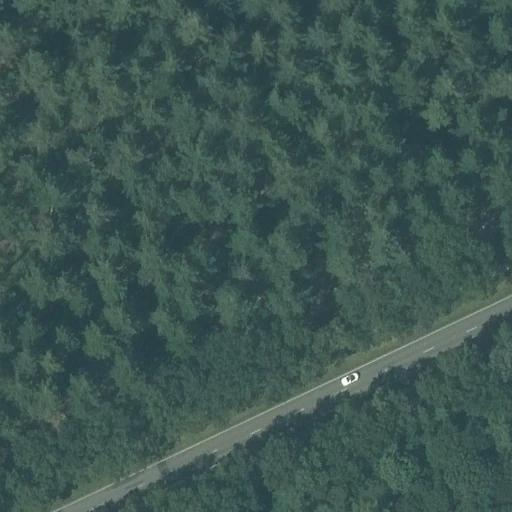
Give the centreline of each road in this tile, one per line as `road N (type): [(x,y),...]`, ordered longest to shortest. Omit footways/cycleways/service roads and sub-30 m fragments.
road 1 (track): [(511,216),(0,463)]
road 2 (secondary): [(88,511),(511,313)]
